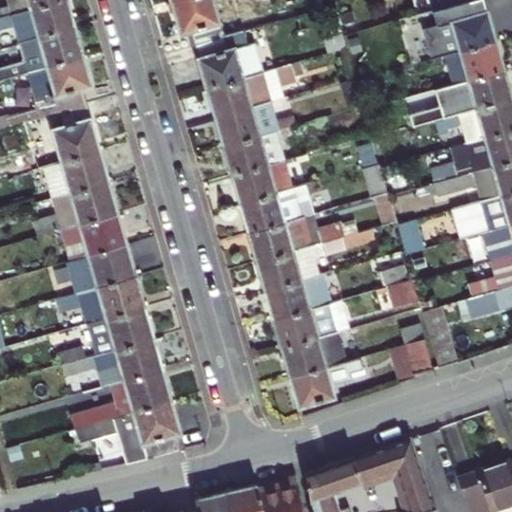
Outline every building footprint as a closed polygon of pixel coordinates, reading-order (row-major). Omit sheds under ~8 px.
[(58,0),(41,5),(49,34),(84,24),(77,0),(58,0)] [(214,13),(210,0),(171,0),(178,22),(189,20),(194,38),(228,29),(223,11),(214,13)] [(491,38),(480,0),(457,0),(445,3),(457,47),(491,38)] [(49,34),(57,63),(92,53),(84,24),(49,34)] [(206,81),(240,72),(228,29),(194,38),(206,81)] [(457,47),(465,76),(499,67),(491,38),(457,47)] [(254,42),(242,47),(252,72),(264,67),(254,42)] [(100,81),(92,53),(57,63),(70,107),(97,99),(93,83),(100,81)] [(465,76),(474,105),(507,96),(499,67),(465,76)] [(206,81),(214,110),(249,100),(240,72),(206,81)] [(214,110),(222,138),(257,129),(276,124),(268,95),(249,100),(214,110)] [(474,105),(482,134),(511,125),(511,112),(507,96),(474,105)] [(110,146),(97,99),(70,107),(56,111),(61,129),(46,133),(54,162),(110,146)] [(511,125),(482,134),(490,163),(511,156),(511,125)] [(257,129),(222,138),(230,167),(266,158),(257,129)] [(54,162),(63,193),(119,178),(110,146),(54,162)] [(511,156),(490,163),(499,191),(511,187),(511,156)] [(230,167),(238,196),(274,186),(266,158),(230,167)] [(48,231),(72,225),(128,209),(119,178),(63,193),(68,210),(44,217),(48,231)] [(274,186),(238,196),(246,224),(282,215),(274,186)] [(511,187),(499,191),(507,220),(511,218),(511,187)] [(72,225),(81,255),(136,240),(128,209),(72,225)] [(282,215),(246,224),(255,252),(291,243),(282,215)] [(65,294),(108,281),(145,271),(136,240),(81,255),(79,256),(84,274),(62,281),(65,294)] [(291,243),(255,252),(263,281),(299,272),(291,243)] [(407,263),(380,271),(385,285),(411,277),(407,263)] [(96,319),(117,313),(154,303),(145,271),(108,281),(65,294),(69,307),(91,301),(96,319)] [(299,272),(263,281),(271,310),(307,300),(299,272)] [(414,279),(388,286),(394,308),(419,301),(414,279)] [(511,280),(455,296),(460,313),(511,299),(511,280)] [(271,310),(279,338),(330,325),(323,297),(307,300),(271,310)] [(455,362),(438,300),(422,305),(439,367),(455,362)] [(105,350),(127,344),(162,334),(154,303),(117,313),(96,319),(105,350)] [(330,325),(279,338),(287,367),(338,354),(330,325)] [(433,369),(422,333),(389,342),(399,379),(433,369)] [(162,334),(127,344),(135,376),(171,365),(162,334)] [(65,350),(68,361),(94,353),(91,342),(65,350)] [(127,344),(105,350),(114,381),(118,380),(135,376),(127,344)] [(338,354),(287,367),(298,404),(335,396),(332,387),(352,382),(347,366),(364,362),(360,349),(338,354)] [(94,353),(68,361),(71,371),(97,364),(94,353)] [(135,376),(144,407),(179,397),(171,365),(135,376)] [(135,376),(118,380),(123,397),(78,410),(82,425),(144,407),(135,376)] [(193,445),(179,397),(144,407),(82,425),(86,438),(127,427),(135,458),(193,445)] [(304,470),(310,511),(347,511),(348,510),(338,511),(336,495),(396,475),(404,509),(392,511),(391,511),(426,511),(426,509),(408,434),(304,470)] [(511,511),(511,464),(508,466),(506,462),(465,476),(477,511),(481,511),(482,511),(481,511),(511,511)] [(281,485),(259,490),(264,511),(304,511),(298,473),(279,477),(281,485)] [(451,481),(461,511),(477,511),(465,476),(451,481)] [(257,482),(226,490),(230,511),(264,511),(259,490),(257,482)] [(198,496),(201,511),(230,511),(226,490),(198,496)]
